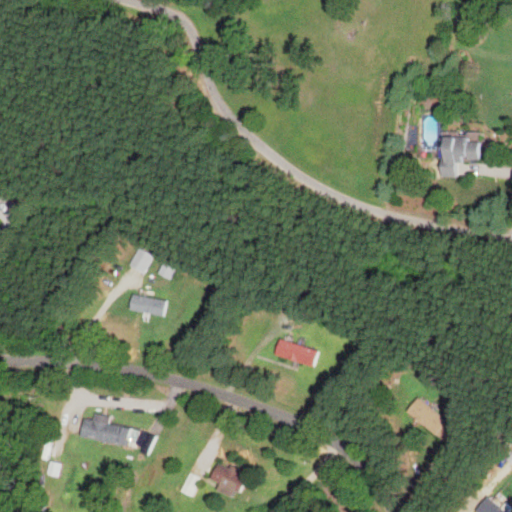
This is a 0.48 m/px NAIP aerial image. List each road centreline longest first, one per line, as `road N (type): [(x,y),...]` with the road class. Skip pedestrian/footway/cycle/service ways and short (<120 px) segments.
road 1 (residential): [(511,235),(388,210),(321,184),(237,123),(217,97),(190,26),(138,0)]
road 2 (residential): [(0,358),(157,374),(293,419),(367,469),(393,511)]
